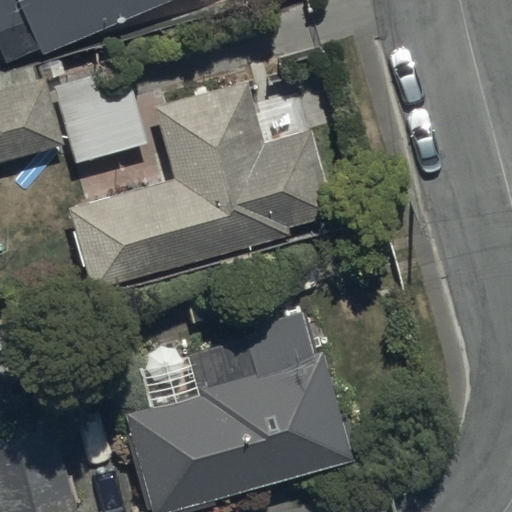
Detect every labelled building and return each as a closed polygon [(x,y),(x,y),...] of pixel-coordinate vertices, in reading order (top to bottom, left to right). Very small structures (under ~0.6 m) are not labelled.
[(0,0),(0,41),(32,27),(45,54),(170,0),(0,0)] [(121,59),(49,80),(75,168),(147,146),(121,59)] [(43,80),(0,90),(0,167),(61,152),(43,80)] [(245,80),(152,107),(173,179),(66,210),(90,291),(337,220),(311,131),(264,144),(245,80)] [(303,328),(244,344),(252,374),(121,413),(147,511),(185,511),(352,467),(348,450),(359,447),(349,412),(337,415),(320,353),(311,355),(303,328)] [(75,511),(53,429),(0,443),(0,511),(75,511)]
